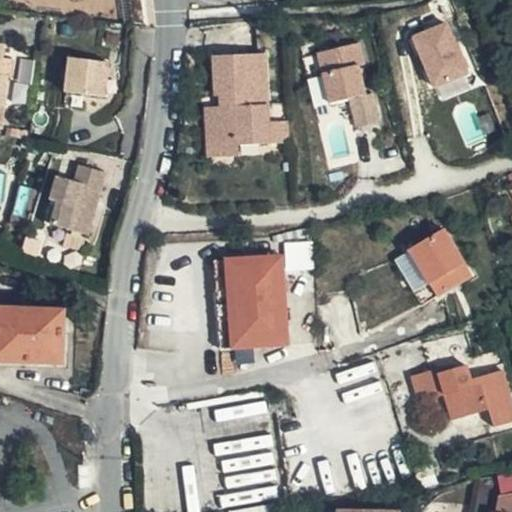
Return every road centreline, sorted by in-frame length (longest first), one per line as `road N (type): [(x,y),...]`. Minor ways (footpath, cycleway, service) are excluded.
road 1 (residential): [(166,0),(161,99),(118,317),(113,499)]
road 2 (unknown): [(141,199),(270,208),(511,165)]
